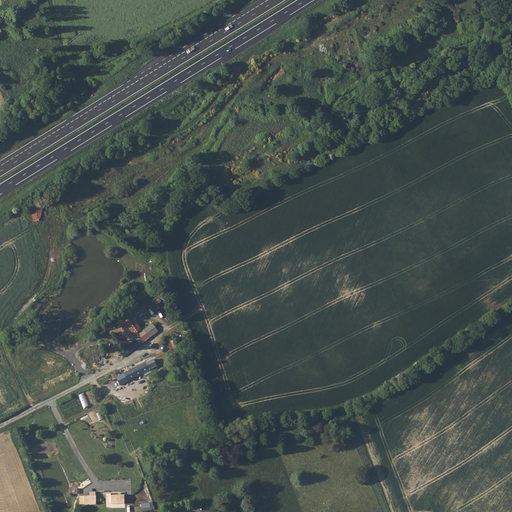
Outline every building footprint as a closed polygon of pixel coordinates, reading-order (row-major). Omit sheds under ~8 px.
[(32,220),(41,221),(44,206),(34,205),(32,220)] [(136,339),(119,351),(124,357),(158,331),(153,323),(134,337),(136,339)] [(103,327),(95,332),(97,336),(105,331),(103,327)] [(172,337),(183,342),(187,334),(177,329),(172,337)] [(173,339),(168,341),(171,349),(173,349),(176,356),(181,354),(178,347),(177,347),(173,339)] [(110,375),(113,381),(117,378),(120,385),(157,366),(153,358),(121,375),(120,373),(118,373),(116,374),(115,372),(110,375)] [(84,408),(89,406),(85,393),(80,394),(84,408)] [(91,492),(90,496),(80,495),(80,504),(97,505),(97,492),(91,492)] [(124,495),(107,495),(107,503),(125,503),(124,495)] [(142,507),(143,511),(155,509),(154,502),(147,503),(148,506),(142,507)]
